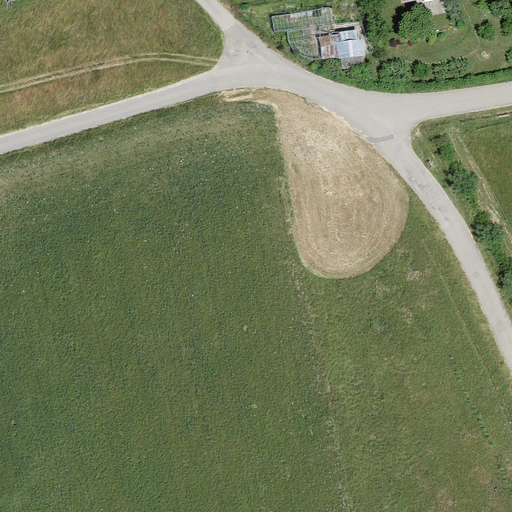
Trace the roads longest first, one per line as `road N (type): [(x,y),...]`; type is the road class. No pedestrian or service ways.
road 1 (unclassified): [(279,74),(0,141)]
road 2 (unclassified): [(382,119),(461,239),(511,352)]
road 3 (unclassified): [(511,90),(382,119)]
